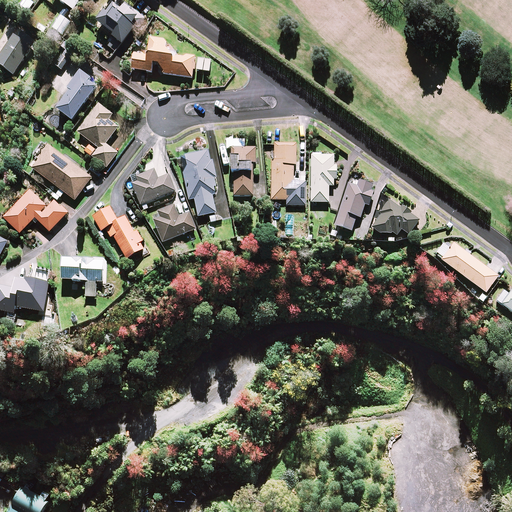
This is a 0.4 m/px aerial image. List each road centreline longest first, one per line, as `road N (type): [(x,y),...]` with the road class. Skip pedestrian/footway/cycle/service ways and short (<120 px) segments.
road 1 (residential): [(1,273),(56,240),(159,115),(297,96)]
road 2 (residential): [(297,96),(511,252)]
road 3 (residential): [(168,0),(297,96)]
